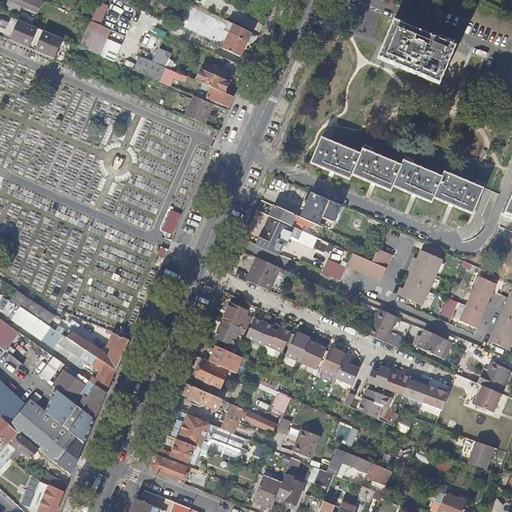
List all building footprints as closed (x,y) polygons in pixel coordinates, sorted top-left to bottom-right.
[(28,0),(9,0),(38,13),(43,2),(37,0),(32,0),(32,1),(28,0)] [(19,14),(22,7),(9,1),(6,8),(19,14)] [(116,17),(121,19),(127,5),(122,3),(116,17)] [(434,5),(433,19),(440,21),(444,9),(434,5)] [(18,21),(10,41),(30,49),(38,29),(18,21)] [(239,57),(249,33),(226,21),(222,30),(228,33),(222,49),(239,57)] [(100,26),(91,22),(86,34),(104,42),(109,29),(100,26)] [(440,85),(456,48),(394,22),(378,59),(440,85)] [(213,45),(222,49),(228,33),(222,30),(220,29),(213,45)] [(44,32),(35,51),(55,60),(63,40),(44,32)] [(104,42),(86,34),(80,47),(98,54),(104,42)] [(160,46),(152,62),(165,67),(168,59),(164,57),(167,49),(160,46)] [(465,75),(477,77),(481,57),(469,54),(465,75)] [(139,56),(134,69),(160,80),(166,68),(165,67),(152,62),(139,56)] [(205,62),(197,81),(203,84),(224,93),(232,75),(205,62)] [(160,80),(170,85),(173,77),(179,80),(181,74),(166,68),(160,80)] [(225,102),(230,104),(233,96),(224,93),(203,84),(202,86),(204,87),(204,89),(210,91),(207,98),(223,105),(225,102)] [(186,116),(204,123),(206,118),(207,119),(214,103),(195,95),(186,116)] [(445,173),(442,178),(405,163),(404,162),(402,167),(363,150),(361,155),(321,137),(310,164),(350,182),(352,177),(391,193),(393,188),(432,205),(434,200),(473,216),(485,190),(445,173)] [(319,226),(330,201),(311,193),(300,218),(304,220),(319,226)] [(511,196),(499,228),(511,233),(511,196)] [(272,218),(279,221),(291,227),(294,221),(302,224),(304,220),(300,218),(274,206),(269,217),(272,218)] [(173,233),(181,214),(169,209),(161,228),(173,233)] [(264,231),(258,246),(279,255),(284,244),(287,245),(292,233),(316,244),(317,242),(322,244),(323,244),(324,245),(326,242),(291,227),(279,221),(278,224),(271,221),(266,232),(264,231)] [(165,257),(168,248),(161,246),(158,254),(165,257)] [(394,256),(378,248),(377,252),(372,263),(353,255),(348,266),(383,281),(388,270),(394,256)] [(397,296),(422,307),(430,289),(443,260),(421,250),(416,260),(413,259),(407,272),(410,273),(408,279),(403,290),(400,289),(397,296)] [(155,272),(177,279),(182,264),(160,257),(155,272)] [(279,268),(257,258),(247,281),(269,291),(278,272),(279,268)] [(322,275),(341,281),(347,265),(327,259),(322,275)] [(483,313),(491,295),(495,284),(478,277),(474,287),(467,305),(460,323),(477,330),(483,313)] [(511,291),(506,302),(499,319),(489,343),(509,352),(511,343),(511,291)] [(61,320),(17,292),(11,301),(44,323),(58,332),(63,321),(61,320)] [(231,304),(223,320),(225,321),(248,331),(253,319),(247,316),(249,312),(231,304)] [(386,344),(390,335),(397,321),(379,312),(368,336),(386,344)] [(67,315),(63,321),(58,332),(67,339),(72,332),(78,320),(67,315)] [(21,330),(0,317),(0,345),(8,351),(21,330)] [(273,327),(256,319),(247,339),(265,347),(274,327),(273,327)] [(85,323),(78,320),(72,332),(78,337),(79,336),(85,323)] [(245,338),(248,331),(225,321),(222,328),(220,327),(215,339),(233,348),(238,335),(245,338)] [(58,332),(44,323),(38,334),(44,338),(56,346),(71,356),(69,359),(69,360),(77,366),(81,360),(87,363),(84,368),(97,378),(96,380),(98,381),(96,387),(107,394),(116,371),(87,352),(76,344),(67,339),(58,332)] [(292,333),(274,325),(273,327),(274,327),(265,347),(282,355),(292,333)] [(120,331),(118,336),(129,341),(131,336),(120,331)] [(72,332),(67,339),(76,344),(80,338),(78,337),(72,332)] [(118,336),(113,334),(108,347),(109,350),(112,351),(109,357),(91,345),(87,352),(116,371),(117,372),(130,341),(129,341),(118,336)] [(301,364),(311,341),(295,334),(286,357),(301,364)] [(438,361),(446,344),(424,334),(421,340),(416,351),(438,361)] [(386,344),(399,350),(404,341),(390,335),(386,344)] [(416,351),(421,340),(414,337),(409,348),(416,351)] [(87,352),(91,345),(80,338),(76,344),(87,352)] [(317,343),(311,341),(301,364),(317,371),(327,350),(316,345),(317,343)] [(452,347),(446,344),(438,361),(444,364),(452,347)] [(71,356),(56,346),(54,350),(69,359),(71,356)] [(229,371),(236,356),(217,348),(210,363),(229,371)] [(321,373),(337,380),(348,356),(347,355),(348,355),(332,348),(321,373)] [(37,351),(29,363),(39,370),(47,358),(37,351)] [(337,380),(353,387),(362,367),(352,362),(354,356),(349,353),(348,355),(347,355),(348,356),(337,380)] [(48,383),(63,364),(54,356),(39,375),(48,383)] [(229,371),(232,373),(239,358),(236,356),(229,371)] [(220,392),(229,371),(210,363),(205,361),(196,381),(220,392)] [(502,396),(503,396),(511,372),(511,371),(493,364),(487,378),(483,376),(478,385),(482,386),(502,396)] [(372,372),(368,383),(384,389),(389,373),(390,374),(390,373),(381,369),(378,375),(372,372)] [(403,396),(409,379),(404,377),(403,380),(391,376),(391,373),(390,373),(390,374),(389,373),(384,389),(403,396)] [(91,383),(79,375),(77,378),(88,385),(82,394),(85,396),(84,399),(81,408),(96,420),(107,394),(96,387),(91,383)] [(465,389),(468,379),(455,375),(452,384),(465,389)] [(88,385),(77,378),(72,386),(80,392),(82,394),(88,385)] [(408,398),(423,404),(428,391),(416,386),(417,382),(409,379),(403,396),(408,398)] [(57,383),(53,388),(73,403),(80,392),(72,386),(70,385),(66,389),(57,383)] [(223,401),(185,383),(181,394),(202,403),(219,410),(223,401)] [(35,404),(76,437),(90,420),(50,386),(35,404)] [(476,406),(495,414),(502,396),(482,386),(479,393),(481,394),(476,406)] [(423,404),(442,411),(448,396),(447,395),(447,396),(441,393),(441,394),(428,389),(428,391),(423,404)] [(270,408),(284,414),(291,398),(278,392),(270,408)] [(348,393),(345,405),(353,406),(355,394),(348,393)] [(359,412),(378,420),(383,408),(364,400),(359,412)] [(35,404),(32,401),(28,405),(34,410),(16,432),(17,433),(39,451),(39,450),(71,476),(85,445),(76,437),(35,404)] [(243,413),(246,414),(247,411),(229,403),(226,411),(230,413),(227,419),(237,424),(238,422),(239,422),(243,413)] [(273,433),(277,425),(247,411),(246,414),(253,417),(250,423),(273,433)] [(209,431),(211,425),(188,415),(178,440),(196,447),(202,449),(205,442),(208,443),(209,443),(212,437),(210,432),(209,431)] [(0,437),(8,445),(9,444),(17,433),(16,432),(1,418),(0,419),(0,437)] [(283,444),(290,421),(281,418),(274,441),(283,444)] [(223,429),(234,434),(238,424),(237,424),(227,419),(223,429)] [(340,423),(333,439),(352,446),(358,430),(340,423)] [(300,435),(319,442),(320,437),(302,430),(300,435)] [(32,459),(39,451),(17,433),(9,444),(32,459)] [(312,459),(319,442),(300,435),(293,452),(312,459)] [(189,463),(196,447),(178,440),(171,456),(189,463)] [(495,457),(498,450),(477,442),(469,464),(487,471),(491,459),(492,456),(495,457)] [(157,448),(155,454),(166,459),(168,455),(167,452),(157,448)] [(343,462),(362,470),(368,472),(371,463),(338,450),(328,473),(335,475),(336,476),(343,462)] [(153,473),(181,483),(187,467),(166,459),(155,454),(150,466),(153,473)] [(202,454),(199,461),(205,463),(208,457),(202,454)] [(336,476),(342,478),(346,466),(361,472),(362,470),(343,462),(336,476)] [(181,483),(184,485),(191,468),(187,467),(181,483)] [(204,473),(210,475),(212,472),(201,467),(199,471),(204,473)] [(389,482),(393,472),(379,467),(375,476),(389,482)] [(329,490),(335,475),(328,473),(321,470),(315,484),(329,490)] [(278,495),(282,484),(264,476),(254,502),(272,509),(278,495)] [(64,493),(67,488),(54,479),(50,487),(64,493)] [(290,484),(283,481),(282,484),(278,495),(288,499),(287,501),(296,505),(304,485),(302,484),(298,483),(292,480),(290,484)] [(56,511),(64,493),(50,487),(45,484),(40,482),(39,486),(46,489),(41,499),(47,502),(42,511),(56,511)] [(370,506),(375,492),(360,486),(358,501),(370,506)] [(308,505),(311,497),(305,494),(302,503),(308,505)] [(462,511),(466,502),(446,494),(439,511),(462,511)] [(34,510),(37,511),(42,511),(47,502),(41,499),(39,498),(34,510)] [(162,511),(160,511),(160,510),(136,499),(130,511),(162,511)] [(374,506),(388,511),(392,505),(377,499),(374,506)] [(332,511),(335,506),(324,502),(319,511),(332,511)] [(189,511),(191,509),(175,503),(170,511),(189,511)]
